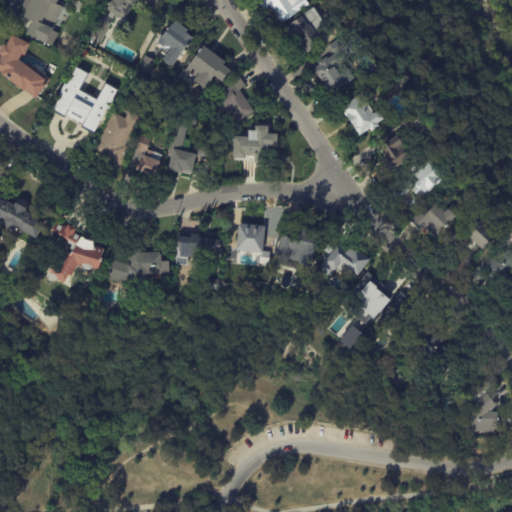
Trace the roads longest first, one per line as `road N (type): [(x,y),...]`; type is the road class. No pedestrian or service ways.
road 1 (residential): [(345,189),(252,194),(153,212),(117,208),(0,127)]
road 2 (residential): [(222,510),(250,458),(288,445),(463,470),(511,460)]
road 3 (residential): [(511,367),(345,189)]
road 4 (residential): [(345,189),(217,0)]
